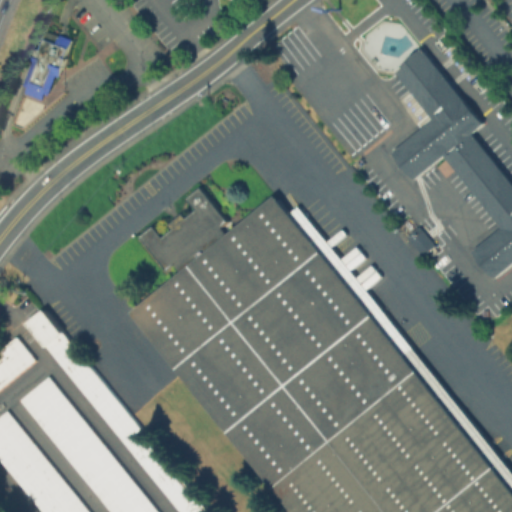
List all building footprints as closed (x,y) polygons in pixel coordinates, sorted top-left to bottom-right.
[(27,93),(45,100),(47,93),(51,95),(58,76),(62,77),(69,58),(68,57),(74,40),(63,36),(50,31),(43,49),(38,47),(32,44),(27,57),(33,59),(35,60),(27,84),(30,85),(27,93)] [(422,47),(484,123),(472,133),(511,181),(511,264),(496,278),(473,251),(502,227),(444,156),(416,179),(394,152),(434,118),(397,73),(405,66),(402,63),(422,47)] [(511,511),(511,468),(299,207),(292,212),(278,195),(229,235),(221,225),(229,220),(202,186),(187,198),(196,209),(187,217),(183,212),(170,223),(174,229),(167,235),(158,224),(144,235),(171,269),(178,263),(184,270),(133,311),(296,511),(511,511)] [(407,235),(420,225),(437,245),(424,255),(407,235)] [(210,511),(179,511),(25,322),(43,307),(210,511)] [(37,360),(0,390),(0,361),(6,357),(1,350),(18,337),(37,360)] [(50,375),(160,511),(112,511),(21,399),(50,375)] [(0,415),(8,409),(91,511),(44,511),(0,457),(0,415)]
